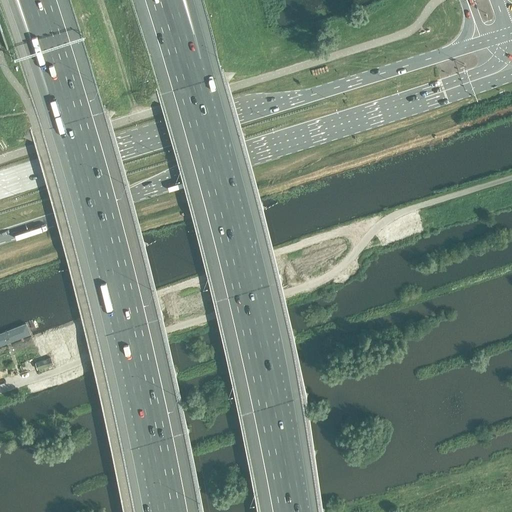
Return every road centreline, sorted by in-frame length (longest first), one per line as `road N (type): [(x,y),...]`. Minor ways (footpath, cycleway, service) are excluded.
road 1 (primary): [(0,239),(511,75)]
road 2 (primary): [(485,41),(0,193)]
road 3 (motorway): [(291,511),(182,59)]
road 4 (unclassified): [(0,389),(311,285),(399,214)]
road 5 (motorway): [(64,84),(138,360),(168,511)]
